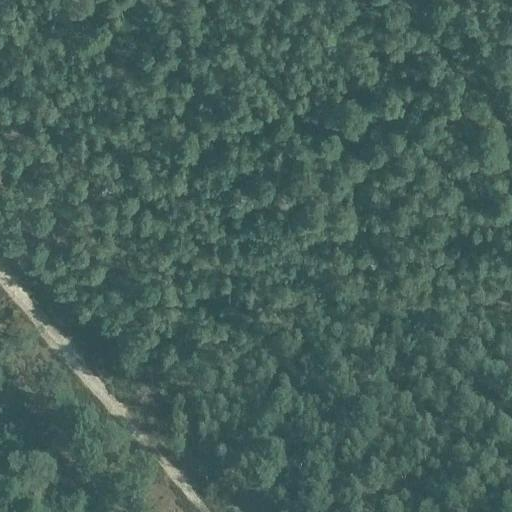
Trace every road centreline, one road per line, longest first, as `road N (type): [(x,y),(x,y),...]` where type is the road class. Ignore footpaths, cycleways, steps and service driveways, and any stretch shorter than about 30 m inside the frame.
road 1 (track): [(204,511),(0,272)]
road 2 (track): [(407,0),(511,127)]
